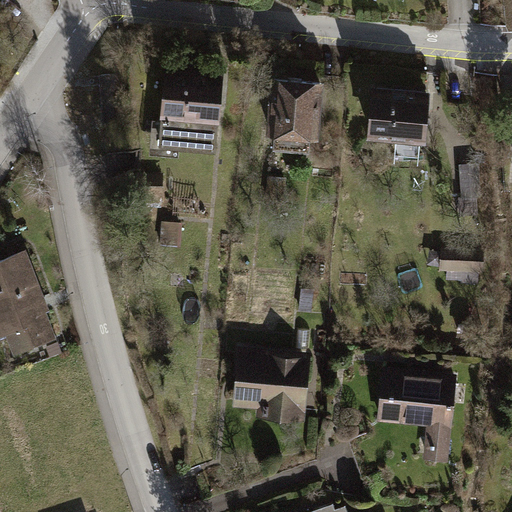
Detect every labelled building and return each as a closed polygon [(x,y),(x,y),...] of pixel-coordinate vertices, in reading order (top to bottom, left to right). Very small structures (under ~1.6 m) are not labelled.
[(226,76),(166,72),(160,151),(220,156),(226,76)] [(121,77),(99,78),(102,125),(124,124),(121,77)] [(322,87),(276,82),(269,145),(274,145),(273,158),(308,162),(310,149),(316,150),(322,87)] [(430,96),(373,91),(368,144),(396,147),(395,162),(423,165),(430,96)] [(244,149),(265,150),(267,127),(246,126),(244,149)] [(480,168),(461,169),(463,204),(482,203),(480,168)] [(164,179),(136,176),(134,199),(163,201),(164,179)] [(286,181),(269,180),(268,195),(286,195),(286,181)] [(183,250),(184,228),(162,226),(161,248),(183,250)] [(443,252),(441,277),(481,280),(483,255),(443,252)] [(27,255),(0,264),(0,344),(7,342),(14,362),(58,345),(47,317),(50,316),(27,255)] [(315,296),(302,294),(300,314),(313,315),(315,296)] [(311,357),(239,350),(233,411),(264,414),(263,422),(304,425),(311,357)] [(457,380),(384,373),(379,425),(428,430),(424,463),(448,466),(457,380)]
